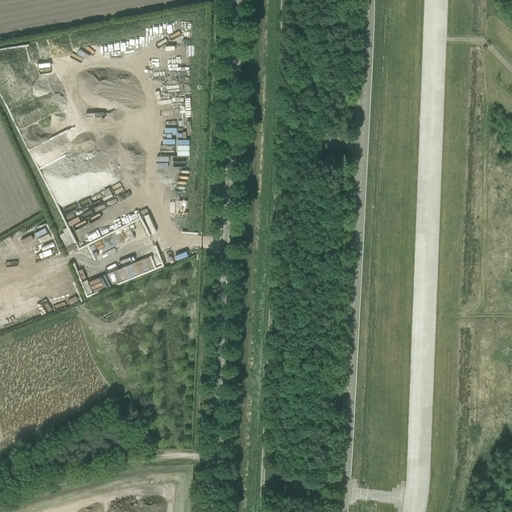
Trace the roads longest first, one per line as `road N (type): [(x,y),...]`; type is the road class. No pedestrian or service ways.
road 1 (track): [(261,511),(286,0)]
road 2 (unclassified): [(212,511),(234,0)]
